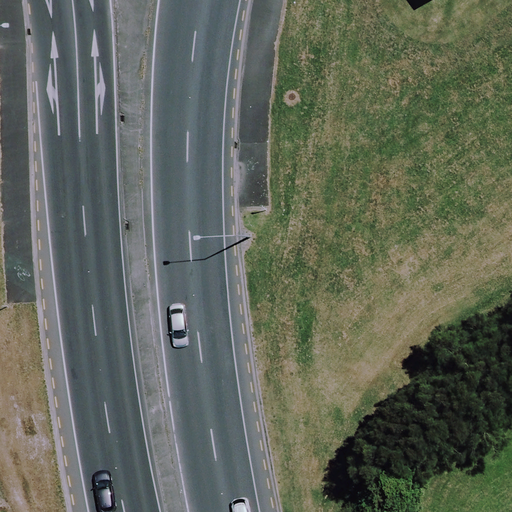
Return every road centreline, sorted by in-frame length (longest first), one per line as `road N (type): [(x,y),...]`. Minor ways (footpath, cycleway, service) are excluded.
road 1 (secondary): [(130,511),(97,361),(69,0)]
road 2 (secondary): [(199,0),(186,159),(191,278),(224,511)]
